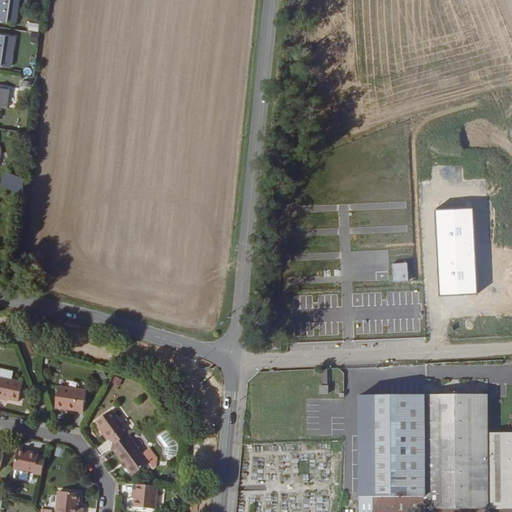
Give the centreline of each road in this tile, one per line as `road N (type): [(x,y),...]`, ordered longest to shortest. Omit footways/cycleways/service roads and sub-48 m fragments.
road 1 (secondary): [(236,355),(270,0)]
road 2 (unclassified): [(236,355),(511,348)]
road 3 (tertiary): [(236,355),(0,297)]
road 4 (residential): [(108,511),(107,481),(76,443),(0,422)]
road 5 (secondary): [(219,511),(236,355)]
